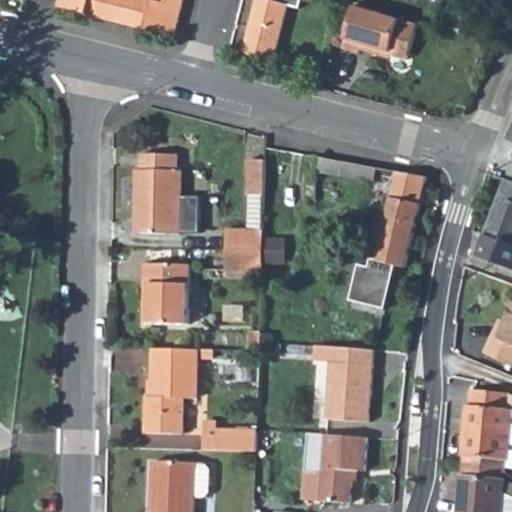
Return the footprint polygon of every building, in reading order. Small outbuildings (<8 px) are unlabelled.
[(62,0),(61,8),(89,14),(117,22),(122,0),(62,0)] [(122,0),(117,22),(125,24),(132,26),(138,0),(122,0)] [(153,0),(138,0),(132,26),(146,29),(175,36),(184,0),(154,0),(153,0)] [(269,0),(258,0),(245,54),(274,61),(288,6),(301,9),(302,0),(271,0),(269,0)] [(361,54),(362,52),(363,46),(393,53),(394,50),(410,54),(418,25),(373,13),(374,8),(358,4),(345,50),(361,54)] [(363,46),(362,52),(391,60),(392,56),(408,60),(410,54),(394,50),(393,53),(363,46)] [(138,172),(137,211),(141,211),(141,236),(182,236),(182,234),(197,234),(198,200),(182,199),(183,173),(178,172),(177,158),(144,157),(143,172),(138,172)] [(317,159),(316,174),(337,177),(339,163),(317,159)] [(267,162),(250,161),(249,231),(265,231),(267,162)] [(339,163),(337,177),(358,181),(360,167),(339,163)] [(360,167),(358,181),(375,185),(378,170),(360,167)] [(428,179),(397,174),(376,261),(371,260),(369,268),(359,266),(349,301),(385,311),(396,267),(406,269),(428,179)] [(511,181),(508,180),(487,236),(488,236),(481,257),(511,267),(511,181)] [(228,231),(227,250),(265,251),(265,231),(249,231),(228,231)] [(269,236),(268,262),(289,263),(289,236),(269,236)] [(265,251),(227,250),(228,273),(264,274),(265,251)] [(150,301),(146,301),(145,326),(191,326),(191,266),(146,265),(146,285),(151,285),(150,301)] [(511,309),(507,323),(501,339),(511,342),(511,309)] [(511,362),(511,342),(501,339),(507,323),(503,321),(488,351),(511,362)] [(375,352),(317,348),(317,363),(331,364),(327,422),(370,425),(375,352)] [(158,398),(148,398),(148,434),(184,435),(185,401),(198,401),(199,351),(155,350),(154,382),(158,382),(158,398)] [(149,382),(148,398),(158,398),(158,382),(154,382),(149,382)] [(464,458),(464,463),(508,467),(511,467),(511,393),(511,394),(472,389),(470,402),(468,404),(463,456),(464,458)] [(218,431),(218,451),(256,452),(256,432),(218,431)] [(369,439),(309,435),(305,499),(321,500),(321,502),(351,504),(353,484),(354,473),(360,473),(367,473),(369,439)] [(508,467),(464,463),(458,511),(503,511),(505,492),(511,494),(511,483),(506,481),(508,467)] [(154,464),(152,511),(195,511),(196,499),(204,499),(210,494),(211,470),(206,465),(154,464)] [(511,511),(511,494),(505,492),(503,511),(511,511)]
